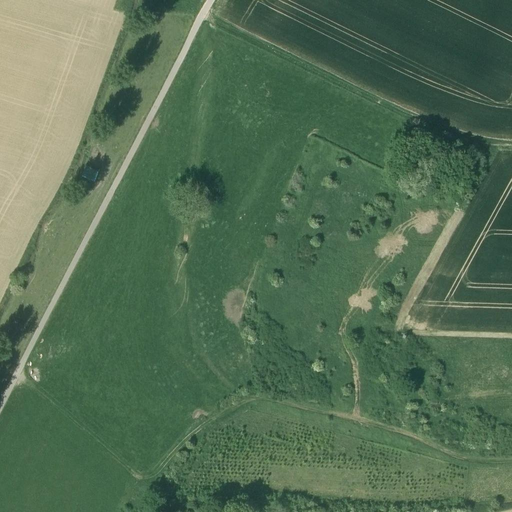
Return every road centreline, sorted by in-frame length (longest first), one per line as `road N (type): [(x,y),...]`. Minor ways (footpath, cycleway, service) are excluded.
road 1 (track): [(14,369),(138,477),(152,477),(212,417),(263,395),(442,450),(511,458)]
road 2 (track): [(211,0),(0,398)]
road 3 (track): [(202,14),(469,146),(511,146)]
